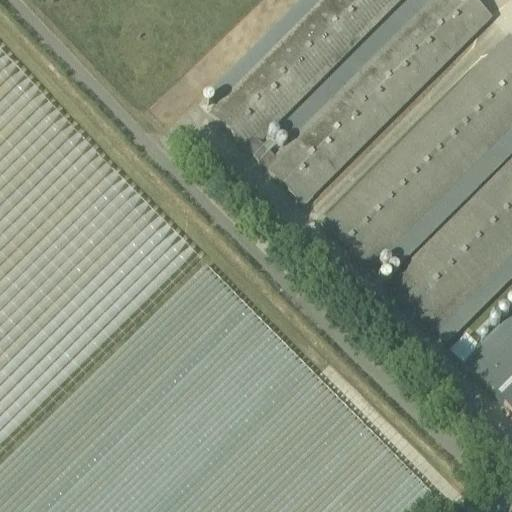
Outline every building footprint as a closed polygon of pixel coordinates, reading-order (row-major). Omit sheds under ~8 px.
[(434,0),(274,160),(259,145),(403,0),(326,0),(210,116),(302,208),(491,20),(470,0),(434,0)] [(368,275),(511,130),(511,40),(322,228),(368,275)] [(429,336),(443,322),(511,253),(511,160),(383,289),(429,336)] [(181,265),(190,259),(182,245),(172,252),(181,265)] [(511,312),(460,364),(511,416),(511,312)]
